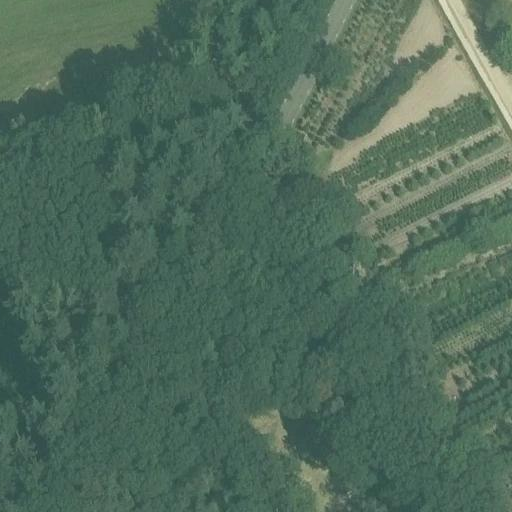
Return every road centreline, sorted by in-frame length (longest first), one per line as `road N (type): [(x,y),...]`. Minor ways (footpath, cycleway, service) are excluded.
road 1 (tertiary): [(86,511),(345,0)]
road 2 (track): [(511,116),(448,0)]
